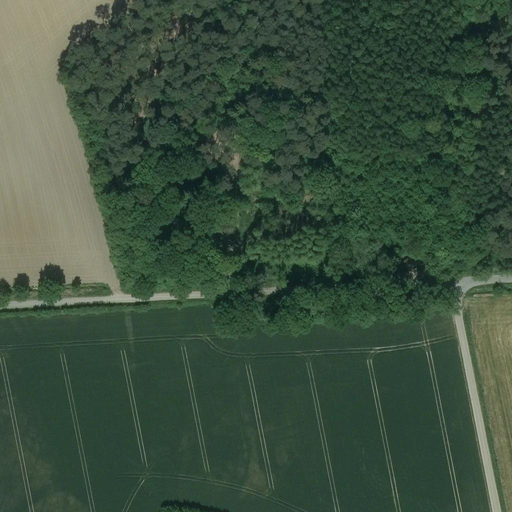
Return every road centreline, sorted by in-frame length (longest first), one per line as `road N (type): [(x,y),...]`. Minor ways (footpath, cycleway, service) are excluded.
road 1 (unclassified): [(451,280),(0,306)]
road 2 (unclassified): [(451,280),(496,511)]
